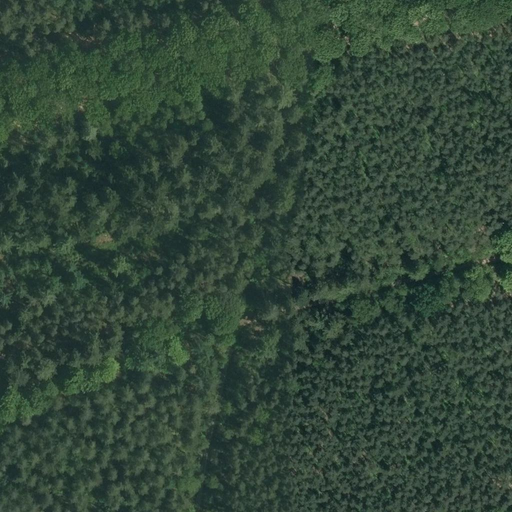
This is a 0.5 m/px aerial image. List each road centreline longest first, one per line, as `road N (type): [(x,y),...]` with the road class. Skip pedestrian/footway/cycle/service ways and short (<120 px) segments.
road 1 (track): [(196,511),(236,322),(511,251)]
road 2 (tertiary): [(0,95),(393,0)]
